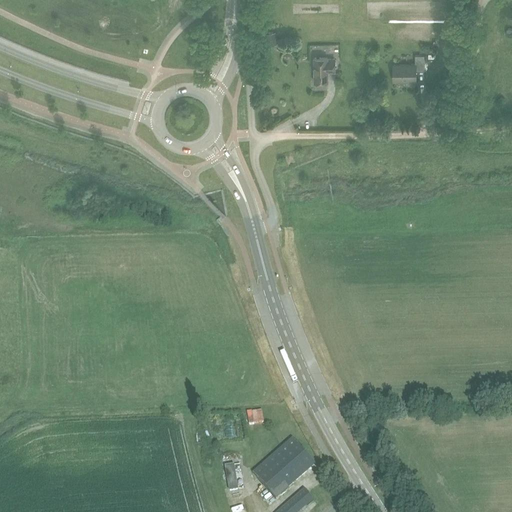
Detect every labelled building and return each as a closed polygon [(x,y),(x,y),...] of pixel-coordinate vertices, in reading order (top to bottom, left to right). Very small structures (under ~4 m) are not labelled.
[(393,65),(393,81),(416,81),(416,71),(425,71),(424,56),(415,56),(415,65),(393,65)] [(314,58),(314,82),(328,82),(328,72),(335,72),(335,59),(328,59),(327,58),(314,58)] [(293,439),(285,446),(253,474),(276,500),(316,466),(293,439)] [(225,466),(230,492),(238,490),(233,465),(225,466)] [(300,511),(314,500),(305,490),(279,511),(300,511)]
